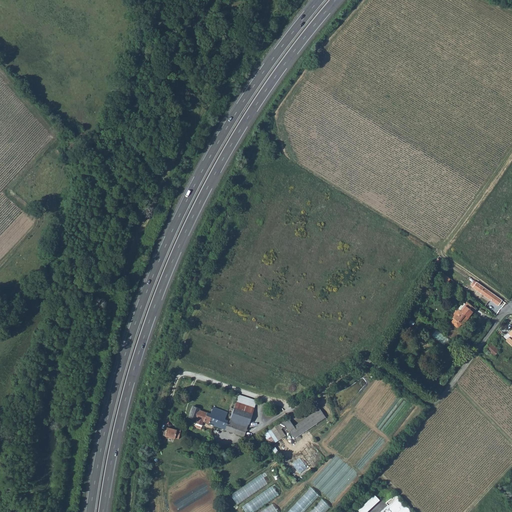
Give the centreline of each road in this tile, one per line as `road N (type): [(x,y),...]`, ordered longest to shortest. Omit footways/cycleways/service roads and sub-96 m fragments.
road 1 (trunk): [(102,511),(136,358),(181,239),(255,104),(334,0)]
road 2 (trunk): [(318,0),(234,114),(172,228),(125,352),(90,511)]
road 3 (unclassified): [(164,422),(177,378),(185,375),(290,408),(355,364),(373,364),(435,401),(511,306)]
road 4 (track): [(435,401),(342,511)]
